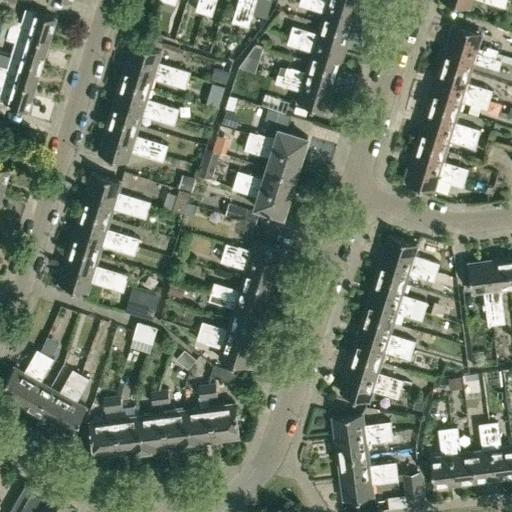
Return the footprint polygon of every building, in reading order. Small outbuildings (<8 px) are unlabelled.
[(204,12),(207,0),(198,0),(195,10),(204,12)] [(207,0),(204,12),(212,15),(216,0),(207,0)] [(240,23),(247,0),(238,0),(232,21),(240,23)] [(247,0),(240,23),(248,26),(256,0),(247,0)] [(351,30),(357,11),(322,0),(299,0),(299,3),(324,11),(321,21),(351,30)] [(322,0),(357,11),(360,0),(322,0)] [(49,39),(56,16),(24,6),(20,18),(12,16),(9,26),(49,39)] [(345,50),(351,30),(321,21),(318,32),(293,24),(290,33),(345,50)] [(448,42),(502,58),(504,55),(497,53),(498,49),(488,46),(487,50),(478,47),(483,31),(454,22),(448,42)] [(10,52),(42,62),(49,39),(9,26),(6,36),(14,39),(10,52)] [(339,70),(345,50),(290,33),(287,42),(313,50),(309,60),(339,70)] [(129,60),(189,79),(191,71),(159,61),(162,50),(134,41),(129,60)] [(501,64),(502,58),(448,42),(442,62),(471,70),(475,56),(501,64)] [(265,46),(255,43),(239,65),(257,71),(265,46)] [(0,61),(0,74),(35,86),(42,62),(10,52),(6,63),(0,61)] [(186,88),(189,79),(129,60),(123,78),(150,87),(154,77),(186,88)] [(333,89),(339,70),(309,60),(306,71),(281,63),(278,72),(333,89)] [(467,84),(471,70),(442,62),(436,81),(490,98),(492,92),(467,84)] [(224,84),(228,72),(217,69),(214,81),(224,84)] [(327,109),(333,89),(278,72),(275,82),(301,89),(298,100),(327,109)] [(0,100),(28,109),(35,86),(0,74),(0,100)] [(147,98),(150,87),(123,78),(117,97),(177,116),(180,108),(147,98)] [(489,103),(490,98),(436,81),(430,101),(459,110),(463,96),(489,103)] [(260,103),(270,106),(288,112),(291,102),(263,94),(260,103)] [(175,124),(177,116),(117,97),(112,115),(139,124),(142,114),(175,124)] [(456,120),(459,110),(430,101),(424,121),(478,137),(481,128),(456,120)] [(501,104),(491,101),(489,108),(499,111),(500,107),(501,104)] [(294,114),(288,112),(270,106),(266,117),(291,125),(294,114)] [(235,127),(240,113),(226,109),(222,120),(222,122),(231,125),(235,127)] [(136,134),(139,124),(112,115),(106,134),(166,152),(169,144),(136,134)] [(475,147),(478,137),(424,121),(418,140),(447,149),(450,139),(475,147)] [(248,140),(303,156),(309,136),(279,127),(276,138),(250,131),(248,140)] [(164,161),(166,152),(106,134),(100,152),(128,161),(131,150),(164,161)] [(296,176),(303,156),(248,140),(245,149),(270,156),(267,167),(296,176)] [(444,159),(447,149),(418,140),(412,160),(466,176),(469,167),(444,159)] [(219,152),(207,148),(199,174),(211,177),(219,152)] [(463,186),(466,176),(412,160),(406,180),(435,189),(438,178),(463,186)] [(10,166),(0,163),(0,188),(3,190),(10,166)] [(291,195),(296,176),(267,167),(264,177),(239,170),(236,179),(291,195)] [(89,190),(149,209),(152,201),(119,191),(122,180),(95,171),(89,190)] [(184,189),(191,191),(195,177),(192,176),(182,173),(178,187),(179,188),(184,189)] [(284,215),(291,195),(236,179),(233,188),(259,196),(255,207),(284,215)] [(233,188),(213,182),(211,188),(231,194),(233,188)] [(184,211),(191,191),(184,189),(179,188),(179,189),(176,197),(167,194),(165,201),(163,207),(172,210),(184,213),(184,211)] [(146,217),(149,209),(89,190),(83,208),(111,217),(114,207),(146,217)] [(226,215),(251,222),(254,210),(230,203),(226,215)] [(108,227),(111,217),(83,208),(78,227),(138,246),(140,238),(108,227)] [(135,254),(138,246),(78,227),(72,245),(100,254),(103,244),(135,254)] [(383,253),(437,270),(440,261),(415,253),(418,242),(389,234),(383,253)] [(223,251),(278,267),(284,248),(254,238),(251,249),(226,241),(223,251)] [(97,264),(100,254),(72,245),(66,264),(127,282),(129,274),(97,264)] [(272,287),(278,267),(223,251),(220,260),(246,268),(242,278),(272,287)] [(434,280),(437,270),(383,253),(377,273),(406,282),(409,272),(434,280)] [(501,288),(511,286),(507,258),(488,261),(497,323),(505,322),(501,288)] [(488,324),(497,323),(488,261),(469,263),(473,291),(484,290),(488,324)] [(124,291),(127,282),(66,264),(61,282),(88,291),(92,280),(124,291)] [(403,293),(406,282),(377,273),(371,293),(425,310),(428,300),(403,293)] [(266,307),(272,287),(242,278),(239,289),(214,281),(211,290),(266,307)] [(183,292),(186,283),(172,279),(168,292),(182,297),(183,292)] [(159,295),(144,289),(136,313),(152,318),(159,295)] [(260,327),(266,307),(211,290),(209,299),(234,307),(231,317),(260,327)] [(422,319),(425,310),(371,293),(365,312),(394,321),(397,311),(422,319)] [(391,331),(394,321),(365,312),(359,332),(413,348),(416,339),(391,331)] [(254,346),(260,327),(231,317),(228,328),(202,320),(199,329),(254,346)] [(248,366),(254,346),(199,329),(197,338),(222,346),(219,357),(248,366)] [(410,358),(413,348),(359,332),(353,352),(382,360),(385,350),(410,358)] [(0,391),(17,402),(46,352),(37,347),(24,371),(14,365),(0,390),(0,391)] [(17,402),(35,412),(50,385),(41,380),(54,357),(46,352),(17,402)] [(379,371),(382,360),(353,352),(347,371),(401,388),(411,390),(414,381),(379,371)] [(238,370),(216,363),(213,374),(235,381),(238,370)] [(53,422),(81,372),(73,368),(60,391),(50,385),(35,412),(53,422)] [(398,397),(401,388),(347,371),(341,391),(370,400),(373,389),(398,397)] [(81,372),(53,422),(72,432),(86,406),(76,400),(89,377),(81,372)] [(447,379),(449,390),(461,388),(460,377),(447,379)] [(209,394),(218,393),(216,381),(208,382),(209,394)] [(200,388),(201,395),(209,394),(208,382),(199,383),(200,388)] [(171,392),(170,387),(160,389),(161,393),(162,400),(171,399),(171,392)] [(152,395),(153,401),(162,400),(161,393),(160,389),(151,390),(152,395)] [(114,406),(124,405),(123,398),(122,394),(113,395),(113,400),(114,406)] [(113,400),(113,395),(103,396),(104,401),(105,408),(114,406),(113,400)] [(426,398),(416,396),(414,407),(423,409),(426,398)] [(239,436),(235,402),(211,405),(215,439),(239,436)] [(200,406),(187,408),(191,442),(215,439),(211,405),(200,406)] [(167,445),(191,442),(187,408),(163,411),(167,445)] [(140,414),(143,448),(167,445),(163,411),(140,414)] [(335,437),(392,430),(391,420),(364,424),(363,412),(333,416),(335,437)] [(119,452),(143,448),(140,414),(115,417),(119,452)] [(119,452),(115,417),(91,421),(95,455),(119,452)] [(511,475),(511,444),(502,446),(498,420),(489,421),(495,465),(496,477),(511,475)] [(496,477),(495,465),(489,421),(479,422),(483,448),(472,450),(476,480),(496,477)] [(476,480),(472,450),(461,451),(458,425),(448,426),(455,483),(476,480)] [(435,486),(455,483),(448,426),(439,427),(442,454),(431,455),(435,486)] [(338,457),(369,453),(367,443),(393,439),(392,430),(335,437),(338,457)] [(398,470),(397,465),(396,460),(370,464),(369,453),(338,457),(341,478),(398,470)] [(374,494),(373,483),(399,479),(398,470),(341,478),(344,498),(374,494)] [(420,471),(404,473),(407,495),(422,493),(420,471)] [(66,511),(70,505),(27,481),(9,511),(66,511)] [(371,495),(351,498),(353,509),(373,507),(371,495)]
